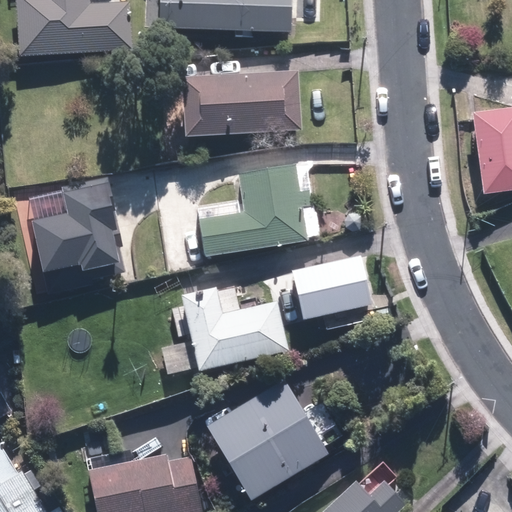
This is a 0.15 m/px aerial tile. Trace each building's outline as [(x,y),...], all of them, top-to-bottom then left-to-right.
[(16,0),(19,56),(133,49),(130,0),(91,3),(91,0),(16,0)] [(291,0),(158,0),(158,30),(290,34),(291,0)] [(181,79),(185,137),(301,130),(297,72),(181,79)] [(511,191),(511,107),(472,113),(483,195),(511,191)] [(308,241),(303,208),(314,207),(308,164),(238,175),(242,200),(197,207),(204,257),(308,241)] [(43,273),(80,265),(82,272),(120,264),(108,207),(114,205),(108,178),(61,188),(67,213),(32,220),(43,273)] [(361,255),(293,269),(303,318),(371,304),(361,255)] [(216,287),(180,296),(191,341),(162,348),(168,375),(198,368),(198,370),(288,349),(277,301),(240,309),(235,287),(216,291),(216,287)] [(153,289),(113,301),(121,326),(161,314),(153,289)] [(283,380),(205,426),(249,499),(327,454),(283,380)] [(0,511),(46,511),(22,471),(18,474),(0,443),(0,418),(11,412),(0,393),(0,511)] [(191,458),(168,462),(166,453),(90,469),(99,511),(173,511),(201,506),(191,458)] [(384,481),(369,494),(357,481),(322,511),(396,511),(405,504),(384,481)]
